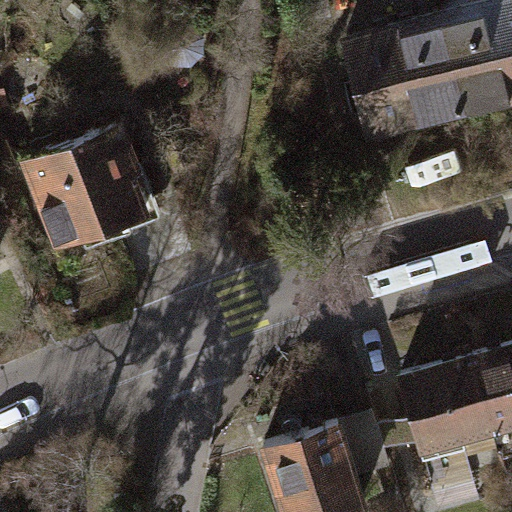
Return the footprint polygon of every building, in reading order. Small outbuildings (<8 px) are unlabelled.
[(511,103),(511,0),(497,0),(439,15),(465,116),(511,103)] [(465,116),(439,15),(345,39),(371,140),(465,116)] [(156,216),(122,123),(14,163),(47,255),(156,216)] [(0,148),(0,185),(12,181),(0,148)] [(0,283),(9,279),(0,260),(0,283)] [(511,337),(478,347),(502,430),(511,427),(511,337)] [(502,430),(478,347),(402,369),(428,461),(469,450),(466,441),(502,430)] [(386,468),(367,414),(262,450),(283,511),(339,511),(374,500),(365,476),(386,468)]
